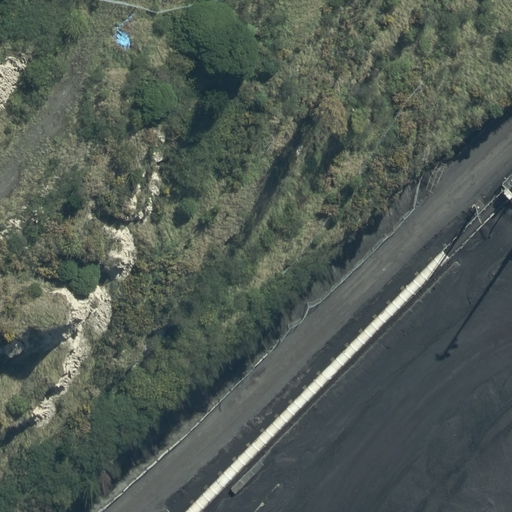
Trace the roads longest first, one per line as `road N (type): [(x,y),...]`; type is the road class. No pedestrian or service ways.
road 1 (track): [(125,511),(287,368),(511,137)]
road 2 (track): [(0,203),(117,36),(129,0)]
